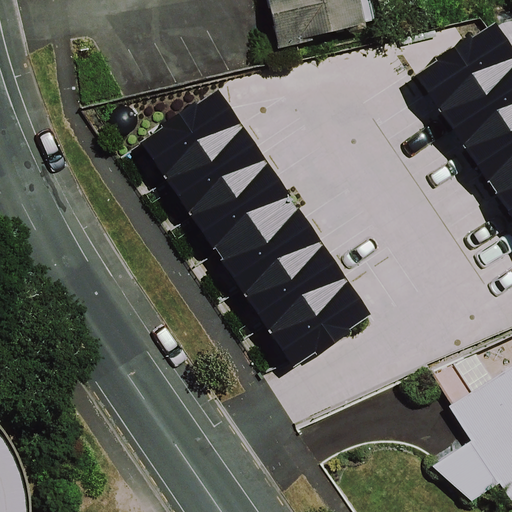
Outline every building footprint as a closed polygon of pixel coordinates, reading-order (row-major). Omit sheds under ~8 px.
[(369,29),(362,0),(269,0),(282,50),(369,29)] [(289,122),(277,83),(233,97),(261,181),(224,193),(240,241),(350,205),(348,196),(392,182),(370,113),(321,129),(316,113),(289,122)] [(511,315),(511,283),(473,192),(321,257),(337,295),(304,309),(322,351),(413,312),(430,351),(511,315)] [(511,481),(511,355),(452,385),(478,441),(442,457),(476,492),(510,476),(511,481)] [(15,467),(13,459),(5,437),(0,428),(0,511),(16,511),(18,505),(17,482),(15,467)]
